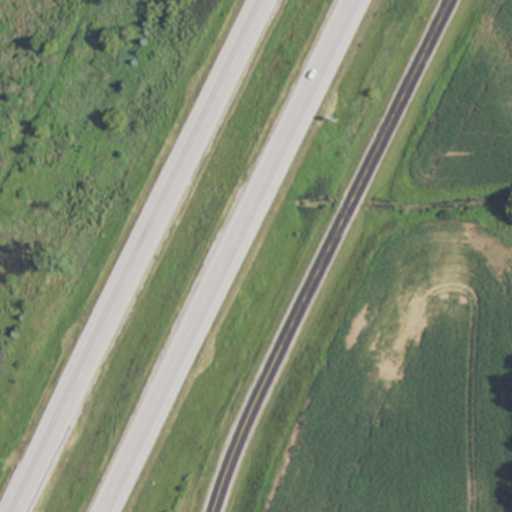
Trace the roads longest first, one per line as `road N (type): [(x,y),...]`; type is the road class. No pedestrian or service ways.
road 1 (motorway): [(102,511),(355,0)]
road 2 (motorway): [(264,0),(12,511)]
road 3 (residential): [(211,511),(252,406),(452,0)]
